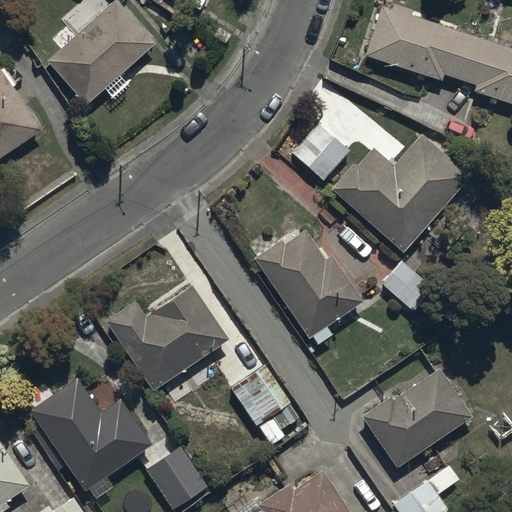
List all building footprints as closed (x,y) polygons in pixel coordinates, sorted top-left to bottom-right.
[(153,38),(118,0),(108,0),(52,52),(91,95),(153,38)] [(381,2),(364,50),(442,77),(444,70),(474,81),(473,86),(511,99),(511,44),(410,10),(411,6),(394,0),(393,0),(392,6),(381,2)] [(0,64),(0,153),(42,124),(0,64)] [(392,160),(373,143),(357,161),(355,159),(332,185),(404,248),(470,173),(420,129),(392,160)] [(333,330),(327,321),(364,295),(331,249),(325,253),(305,225),(284,240),(280,234),(253,253),(309,333),(311,332),(317,341),(333,330)] [(400,256),(380,279),(414,307),(433,284),(400,256)] [(146,312),(134,295),(104,316),(153,387),(230,335),(191,279),(146,312)] [(267,362),(231,386),(255,423),(258,421),(271,441),(285,432),(282,426),(300,415),(267,362)] [(392,394),(390,391),(360,411),(396,464),(472,411),(439,362),(392,394)] [(77,373),(28,407),(84,488),(90,484),(97,494),(114,482),(106,472),(152,440),(120,394),(101,407),(77,373)] [(0,508),(10,502),(6,496),(29,480),(0,437),(0,508)] [(207,482),(180,443),(144,468),(172,507),(207,482)] [(449,463),(392,501),(399,511),(450,511),(452,511),(439,490),(458,477),(449,463)] [(230,510),(231,511),(353,511),(322,465),(294,484),(291,479),(258,501),(254,494),(230,510)] [(49,502),(34,511),(85,511),(73,493),(52,507),(49,502)]
